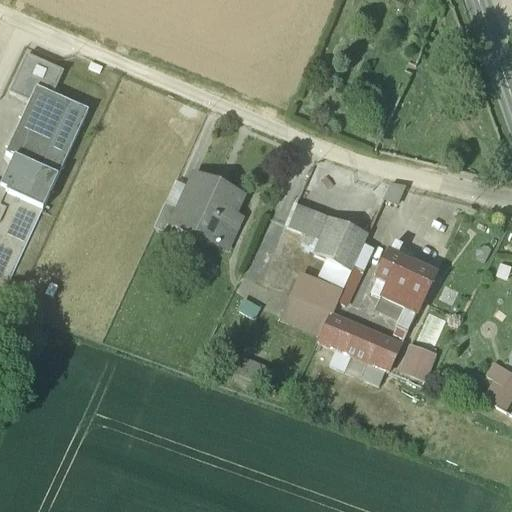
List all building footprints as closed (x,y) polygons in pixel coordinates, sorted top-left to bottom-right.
[(72,108),(51,99),(62,75),(25,58),(8,96),(28,105),(4,158),(13,161),(0,188),(0,222),(5,213),(0,210),(0,206),(5,197),(42,214),(88,115),(72,108)] [(243,199),(196,178),(180,212),(173,228),(220,250),(243,199)] [(389,186),(382,202),(395,208),(403,189),(389,186)] [(0,304),(23,256),(42,214),(5,197),(0,206),(0,210),(5,213),(0,222),(0,304)] [(165,205),(153,230),(170,238),(173,228),(180,212),(165,205)] [(349,275),(366,238),(327,220),(293,206),(284,229),(318,243),(311,258),(349,275)] [(408,267),(396,260),(401,250),(393,246),(376,280),(395,290),(388,305),(404,313),(414,318),(432,279),(408,267)] [(330,316),(340,293),(303,276),(292,300),(330,316)] [(406,336),(414,318),(404,313),(395,331),(406,336)] [(399,347),(329,317),(316,346),(366,367),(384,375),(386,376),(399,347)] [(436,357),(409,348),(399,378),(426,387),(436,357)] [(239,358),(232,376),(266,390),(274,373),(239,358)] [(511,376),(494,366),(487,380),(493,383),(482,402),(503,413),(511,396),(511,376)] [(384,375),(366,367),(359,382),(378,390),(384,375)]
